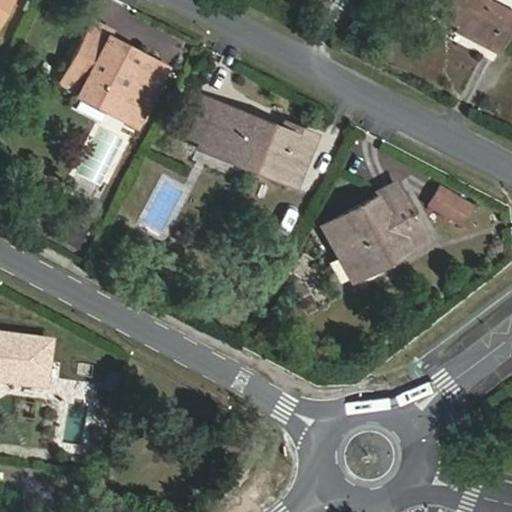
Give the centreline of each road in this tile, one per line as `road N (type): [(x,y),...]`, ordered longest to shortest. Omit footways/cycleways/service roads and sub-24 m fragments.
road 1 (residential): [(511,171),(182,0)]
road 2 (tertiary): [(324,432),(0,253)]
road 3 (secondary): [(408,416),(511,335)]
